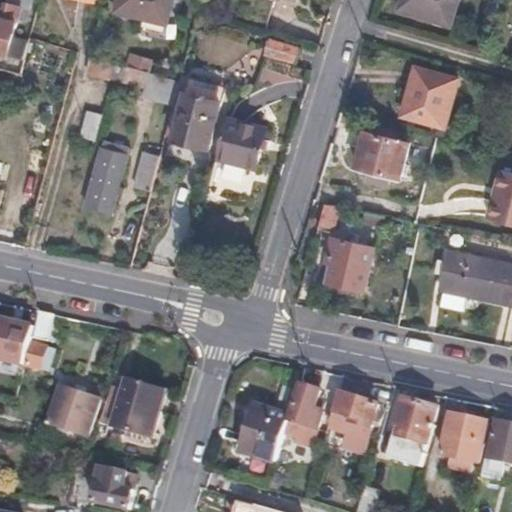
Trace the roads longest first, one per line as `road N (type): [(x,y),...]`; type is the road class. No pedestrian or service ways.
road 1 (residential): [(254,336),(355,0)]
road 2 (secondary): [(254,336),(511,388)]
road 3 (secondary): [(0,269),(227,318)]
road 4 (residential): [(227,318),(171,511)]
